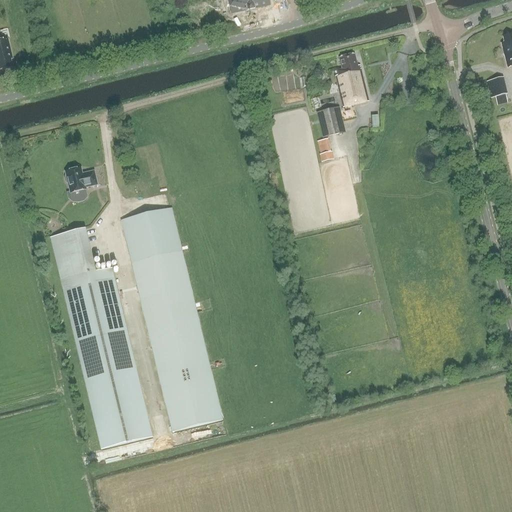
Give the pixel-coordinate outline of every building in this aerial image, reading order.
[(228,0),(232,14),(248,11),(248,12),(249,12),(249,11),(253,10),(253,11),(254,11),(254,9),(269,6),(268,0),(228,0)] [(507,69),(511,67),(511,35),(503,38),(504,43),(501,44),(507,69)] [(0,41),(0,70),(12,68),(10,60),(12,60),(8,40),(0,41)] [(342,108),(368,101),(360,66),(357,67),(354,55),(339,59),(342,71),(337,72),(338,76),(335,77),(342,108)] [(506,96),(495,98),(497,106),(507,104),(506,96)] [(317,114),(323,139),(345,134),(339,108),(317,114)] [(331,153),(320,156),(322,163),(333,161),(331,153)] [(151,165),(136,169),(141,192),(157,189),(151,165)] [(65,173),(66,175),(65,177),(65,179),(65,181),(66,183),(68,185),(70,193),(66,193),(68,200),(73,203),(78,204),(84,202),(88,198),(86,190),(85,188),(97,186),(94,172),(82,175),(81,169),(65,173)] [(121,222),(131,264),(172,433),(222,421),(171,209),(121,222)] [(77,232),(50,239),(52,250),(80,243),(77,232)] [(153,438),(112,269),(60,282),(101,450),(153,438)]
